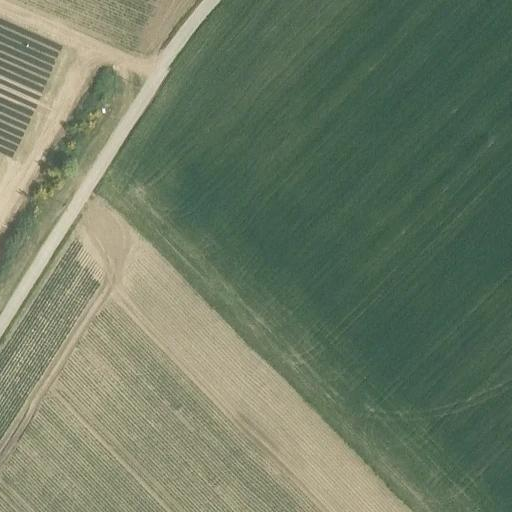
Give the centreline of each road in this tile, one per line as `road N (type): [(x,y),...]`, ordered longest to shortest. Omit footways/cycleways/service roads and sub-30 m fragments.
road 1 (unclassified): [(205,0),(0,319)]
road 2 (track): [(153,72),(0,5)]
